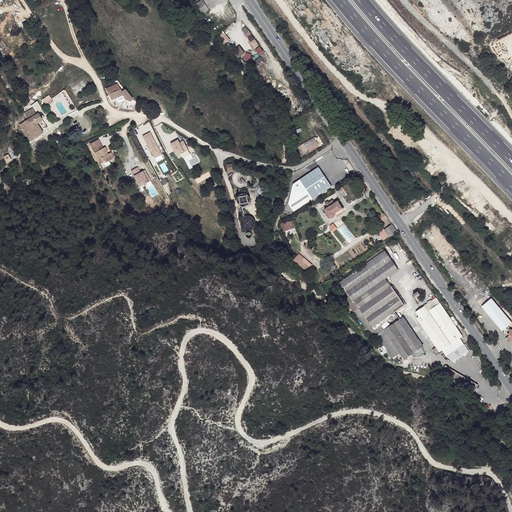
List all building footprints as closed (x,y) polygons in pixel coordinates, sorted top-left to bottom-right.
[(202,15),(210,10),(203,0),(201,0),(195,4),(202,15)] [(254,47),(258,45),(250,30),(246,33),(254,47)] [(241,46),(234,51),(239,58),(246,53),(241,46)] [(244,60),(249,62),(252,54),(246,52),(244,60)] [(107,88),(112,100),(123,96),(125,100),(131,101),(133,99),(125,89),(122,91),(121,89),(120,89),(118,84),(107,88)] [(47,105),(54,101),(50,95),(43,100),(47,105)] [(38,112),(42,108),(38,102),(33,105),(38,112)] [(24,110),(23,111),(28,120),(20,125),(30,142),(43,134),(41,130),(37,124),(43,120),(38,113),(37,114),(31,105),(26,109),(24,110)] [(37,124),(41,130),(46,126),(43,120),(37,124)] [(155,158),(163,154),(151,131),(143,136),(155,158)] [(189,150),(184,138),(172,144),(177,156),(189,150)] [(303,152),(318,144),(315,138),(300,145),(303,152)] [(99,140),(90,144),(93,150),(102,145),(99,140)] [(104,162),(105,164),(109,161),(114,159),(110,153),(108,155),(106,156),(105,153),(107,153),(108,152),(106,147),(103,148),(95,153),(101,164),(104,162)] [(318,165),(299,177),(311,196),(330,184),(318,165)] [(139,167),(132,170),(139,187),(151,182),(147,170),(141,172),(139,167)] [(235,187),(236,189),(238,189),(239,190),(241,190),(243,190),(245,190),(246,189),(247,188),(249,187),(250,185),(251,183),(252,181),(252,178),(251,176),(250,174),(249,172),(247,171),(245,170),(243,170),(240,170),(238,170),(236,171),(234,173),(233,175),(232,177),(232,179),(232,181),(232,183),(233,185),(235,187)] [(311,196),(299,177),(293,182),(288,201),(292,208),(311,196)] [(245,194),(243,194),(242,194),(240,195),(239,196),(238,197),(237,199),(237,201),(238,203),(239,204),(240,205),(242,206),(243,207),(245,206),(247,206),(248,205),(249,204),(250,202),(250,200),(250,198),(249,197),(248,195),(247,194),(245,194)] [(329,206),(325,209),(331,219),(336,215),(335,213),(342,208),(338,201),(331,206),(329,206)] [(379,217),(377,219),(380,222),(382,221),(383,220),(384,221),(388,217),(384,212),(380,215),(381,216),(379,217)] [(248,215),(246,216),(244,216),(243,217),(242,219),(241,220),(240,222),(240,224),(241,226),(242,228),(243,229),(245,230),(246,231),(248,231),(250,231),(252,230),(253,229),(255,227),(255,226),(256,224),(256,222),(255,220),(254,218),(253,217),(252,216),(250,215),(248,215)] [(386,227),(384,229),(390,237),(397,231),(392,223),(386,227)] [(384,248),(366,260),(368,263),(385,250),(384,248)] [(368,263),(340,282),(353,300),(385,278),(398,269),(385,250),(368,263)] [(301,259),(298,263),(307,271),(311,266),(301,259)] [(353,300),(349,303),(356,310),(359,308),(391,286),(385,278),(353,300)] [(340,282),(335,285),(348,304),(349,303),(353,300),(340,282)] [(391,286),(359,308),(372,327),(392,313),(396,310),(394,306),(401,301),(391,286)] [(418,290),(413,294),(418,300),(422,297),(418,290)] [(436,297),(424,305),(428,310),(440,302),(436,297)] [(481,307),(486,311),(495,303),(491,298),(481,307)] [(401,301),(394,306),(396,310),(404,305),(401,301)] [(424,305),(416,311),(419,316),(417,317),(436,346),(440,351),(442,350),(460,338),(462,336),(440,302),(428,310),(424,305)] [(495,303),(486,311),(502,331),(503,329),(505,328),(509,325),(511,323),(495,303)] [(359,308),(356,310),(373,336),(376,334),(377,333),(375,330),(395,316),(392,313),(372,327),(359,308)] [(403,316),(401,317),(421,346),(423,345),(403,316)] [(401,317),(384,329),(399,351),(404,358),(421,346),(401,317)] [(377,333),(376,334),(392,356),(399,351),(384,329),(377,333)] [(460,338),(442,350),(446,356),(464,344),(460,338)] [(464,344),(446,356),(453,360),(468,350),(464,344)] [(445,365),(441,373),(446,376),(465,387),(473,382),(445,365)] [(473,382),(465,387),(473,392),(478,385),(473,382)]
